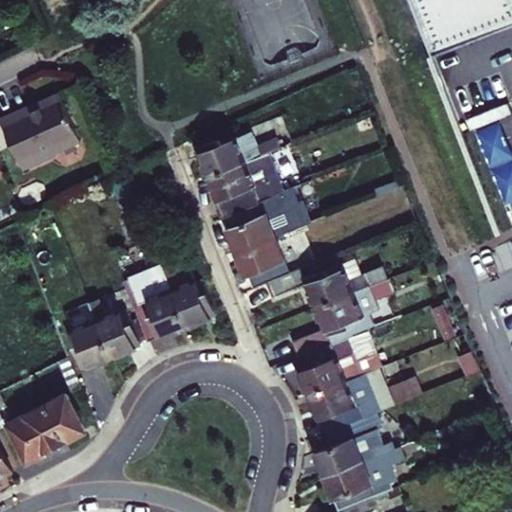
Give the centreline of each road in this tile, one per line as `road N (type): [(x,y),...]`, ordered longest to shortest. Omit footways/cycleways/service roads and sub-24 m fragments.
road 1 (residential): [(174,151),(245,331),(248,383)]
road 2 (residential): [(248,383),(206,368),(163,382),(96,490)]
road 3 (residential): [(261,511),(274,429),(248,383)]
